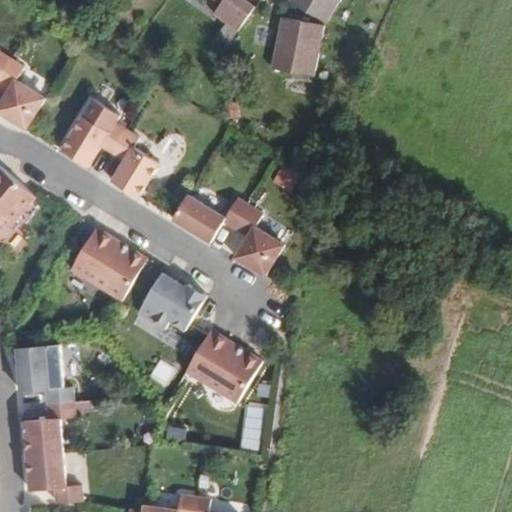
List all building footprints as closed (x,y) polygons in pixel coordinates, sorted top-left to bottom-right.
[(217,0),(222,3),(214,14),(238,31),(256,7),(246,0),(217,0)] [(290,0),(290,1),(327,23),(339,0),(290,0)] [(76,22),(57,12),(53,19),(71,30),(76,22)] [(325,25),(282,17),(272,68),(314,77),(325,25)] [(0,110),(23,124),(42,93),(12,75),(19,62),(7,54),(0,65),(0,81),(6,85),(0,93),(0,110)] [(83,162),(96,141),(108,148),(121,126),(110,118),(104,127),(78,111),(56,146),(83,162)] [(119,156),(106,177),(133,194),(154,159),(128,142),(134,133),(121,126),(108,148),(119,156)] [(147,134),(141,143),(162,157),(168,149),(147,134)] [(0,164),(0,232),(33,191),(0,164)] [(230,225),(244,202),(232,194),(220,214),(183,191),(168,216),(206,239),(219,217),(230,225)] [(244,202),(230,225),(243,232),(230,254),(260,272),(279,241),(250,223),(258,210),(244,202)] [(267,214),(262,225),(291,238),(296,227),(267,214)] [(144,256),(93,224),(67,265),(118,297),(144,256)] [(184,281),(182,284),(158,270),(134,310),(176,336),(203,292),(184,281)] [(258,359),(207,328),(181,369),(232,401),(258,359)] [(47,385),(44,342),(15,344),(18,388),(43,386),(44,400),(71,397),(70,383),(47,385)] [(24,453),(60,450),(57,415),(72,413),(71,397),(44,400),(46,416),(21,418),(24,453)] [(60,450),(24,453),(27,488),(52,485),(53,501),(80,499),(78,484),(63,485),(60,450)] [(189,511),(192,496),(177,494),(175,509),(140,503),(138,511),(189,511)] [(203,511),(205,498),(192,496),(189,511),(203,511)]
